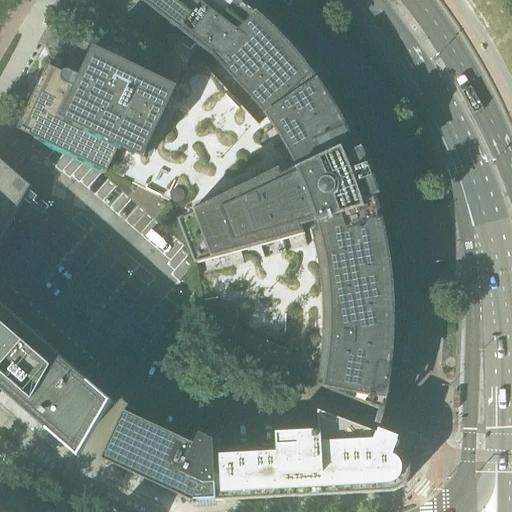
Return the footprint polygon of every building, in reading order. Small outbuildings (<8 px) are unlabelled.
[(143,0),(184,32),(183,34),(168,37),(171,51),(168,55),(159,59),(154,60),(159,74),(158,77),(120,59),(97,48),(96,49),(83,77),(70,71),(69,71),(68,71),(67,71),(67,72),(66,72),(66,73),(49,65),(19,126),(18,129),(109,171),(121,145),(148,158),(181,88),(178,87),(188,69),(202,46),(216,57),(270,115),(271,116),(272,116),(277,125),(276,125),(287,143),(297,161),(302,171),(292,176),(286,179),(283,172),(183,221),(199,264),(306,235),(304,227),(311,225),(313,225),(322,264),(326,304),(325,343),(320,383),(329,385),(328,389),(383,410),(380,420),(380,423),(383,424),(383,421),(391,390),(398,392),(403,344),(403,296),(398,249),(387,202),(377,172),(369,152),(365,143),(359,147),(349,128),(338,108),(327,91),(315,74),(302,58),(289,43),(274,28),(259,14),(242,0),(143,0)] [(0,387),(51,432),(73,451),(115,404),(0,301),(0,243),(33,186),(0,158),(0,387)] [(195,305),(166,337),(186,347),(199,321),(195,305)] [(224,369),(224,381),(236,381),(236,369),(224,369)] [(404,488),(406,486),(407,484),(409,482),(410,480),(411,478),(412,476),(412,473),(412,470),(412,467),(411,464),(410,461),(409,458),(407,456),(405,454),(403,452),(401,450),(398,449),(401,442),(400,442),(401,437),(382,430),(380,434),(320,411),(322,432),(279,434),(279,445),(215,449),(214,449),(217,493),(216,493),(217,502),(392,492),(394,492),(397,491),(399,490),(402,489),(404,488)] [(216,493),(217,493),(214,449),(215,449),(215,440),(202,434),(197,445),(126,412),(103,459),(196,503),(201,494),(216,493)] [(36,511),(0,494),(0,511),(36,511)]
